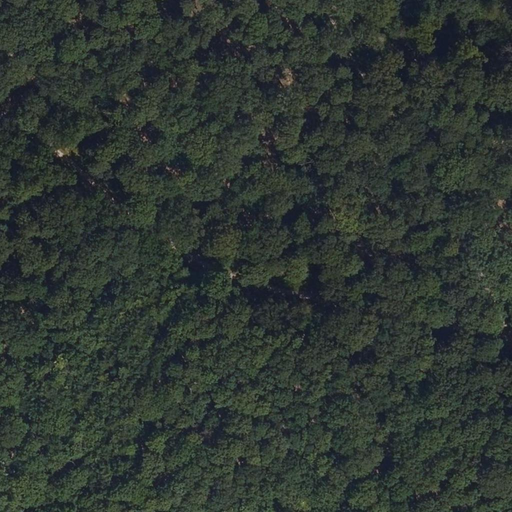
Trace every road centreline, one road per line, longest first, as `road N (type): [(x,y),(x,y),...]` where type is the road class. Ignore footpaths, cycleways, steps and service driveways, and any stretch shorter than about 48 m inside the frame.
road 1 (track): [(0,131),(220,278),(511,330)]
road 2 (track): [(511,330),(320,0)]
